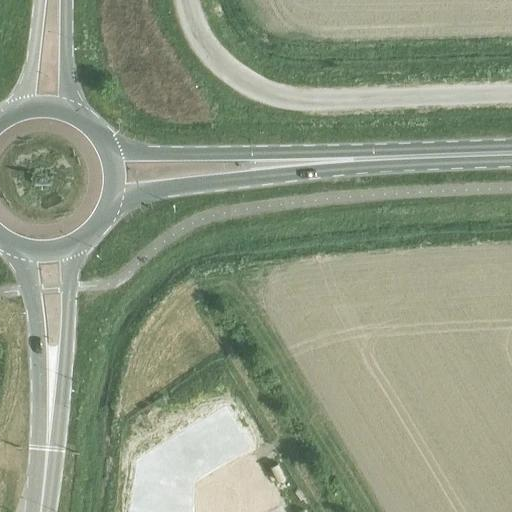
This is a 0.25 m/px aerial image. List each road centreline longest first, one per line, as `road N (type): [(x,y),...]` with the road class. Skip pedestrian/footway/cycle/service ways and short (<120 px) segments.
road 1 (primary): [(110,205),(162,192),(487,155)]
road 2 (primary): [(487,155),(109,153)]
road 3 (unclassified): [(187,0),(203,44),(270,94),(317,102),(511,93)]
road 4 (secondary): [(48,451),(61,401),(72,245)]
road 5 (secondary): [(23,250),(48,451)]
